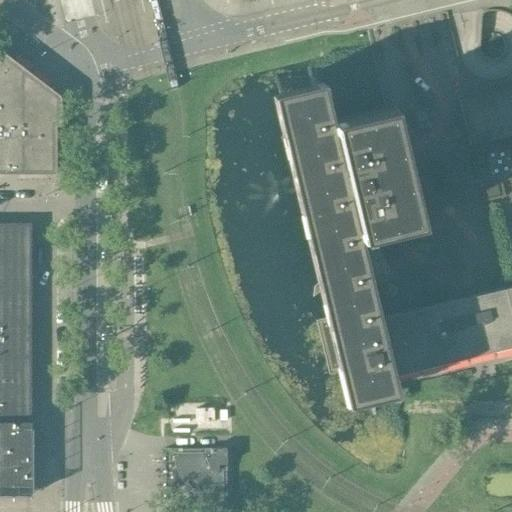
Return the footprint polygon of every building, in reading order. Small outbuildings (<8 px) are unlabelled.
[(55,173),(55,126),(59,126),(59,125),(60,125),(59,99),(59,98),(59,97),(58,96),(57,95),(52,91),(0,50),(0,174),(53,174),(54,174),(55,173)] [(374,305),(358,237),(419,223),(419,222),(414,223),(404,183),(405,183),(396,147),(386,107),(391,106),(391,105),(330,120),(321,82),(271,94),(325,317),(314,320),(327,374),(338,372),(346,405),(396,393),(391,375),(388,360),(378,318),(374,305)] [(0,493),(28,494),(29,332),(29,224),(0,223),(0,493)] [(511,286),(378,318),(388,360),(391,375),(418,369),(417,362),(465,351),(466,358),(493,351),(491,344),(511,339),(511,286)] [(212,408),(194,408),(194,421),(212,421),(212,408)] [(225,460),(225,451),(225,448),(181,449),(181,453),(182,462),(185,471),(190,478),(196,484),(204,489),(212,492),(220,493),(225,493),(225,460)]
